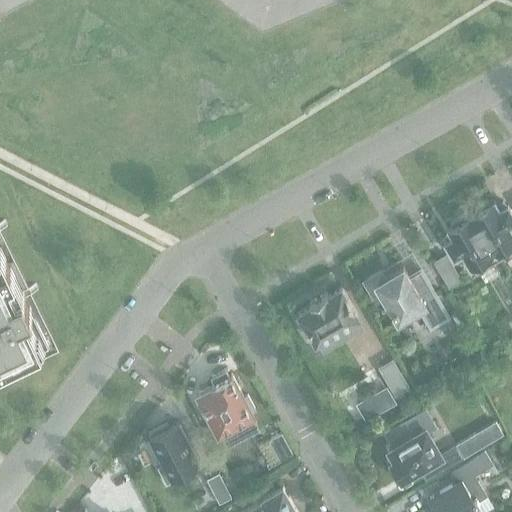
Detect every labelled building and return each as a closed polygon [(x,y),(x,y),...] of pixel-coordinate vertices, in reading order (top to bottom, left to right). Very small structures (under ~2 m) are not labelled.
[(511,251),(511,231),(507,223),(511,220),(511,212),(507,204),(499,209),(494,201),(490,203),(488,199),(474,207),(476,211),(473,213),(473,214),(472,215),(498,260),(511,251)] [(498,260),(472,215),(470,216),(469,215),(466,217),(464,213),(450,222),(452,225),(449,228),(454,236),(446,241),(454,255),(462,250),(476,273),(498,260)] [(0,378),(59,350),(0,229),(0,378)] [(447,253),(433,260),(448,287),(462,280),(447,253)] [(448,316),(420,269),(409,276),(403,265),(385,275),(380,268),(379,269),(380,270),(367,277),(366,276),(365,277),(376,296),(383,292),(391,306),(393,310),(394,310),(398,316),(418,305),(430,327),(448,316)] [(358,315),(341,286),(328,294),(326,291),(309,302),(311,304),(298,312),(315,341),(358,315)] [(465,319),(459,310),(452,314),(457,324),(465,319)] [(392,359),(377,368),(394,397),(409,388),(392,359)] [(460,377),(451,363),(437,371),(446,385),(460,377)] [(198,393),(218,430),(252,412),(231,373),(211,383),(212,385),(198,393)] [(200,461),(178,420),(170,425),(168,421),(148,432),(164,462),(157,466),(166,483),(184,474),(182,470),(200,461)] [(440,453),(425,427),(388,449),(394,459),(389,462),(399,479),(428,462),(434,472),(462,456),(456,444),(440,453)] [(293,453),(281,431),(268,439),(280,461),(293,453)] [(485,494),(472,473),(491,462),(484,451),(451,471),(457,481),(429,497),(438,511),(481,511),(476,502),(479,500),(478,498),(485,494)] [(231,496),(219,471),(206,478),(219,503),(231,496)] [(297,511),(282,485),(262,497),(263,499),(240,511),(297,511)]
